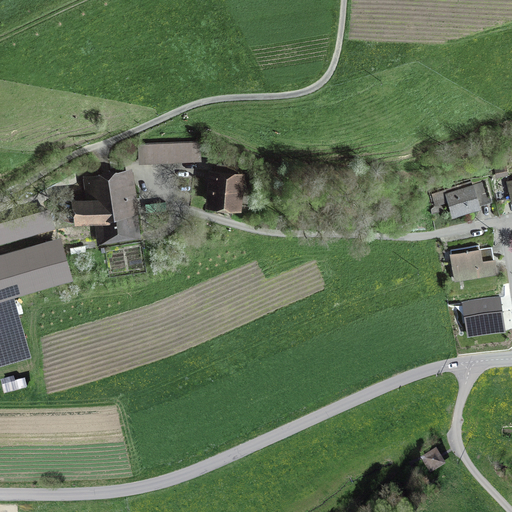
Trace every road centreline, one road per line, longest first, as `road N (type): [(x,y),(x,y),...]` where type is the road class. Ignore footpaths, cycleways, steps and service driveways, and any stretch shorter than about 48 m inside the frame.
road 1 (unclassified): [(511,359),(442,367),(398,382),(151,484),(0,492)]
road 2 (track): [(100,145),(202,103),(319,85),(335,62),(344,0)]
